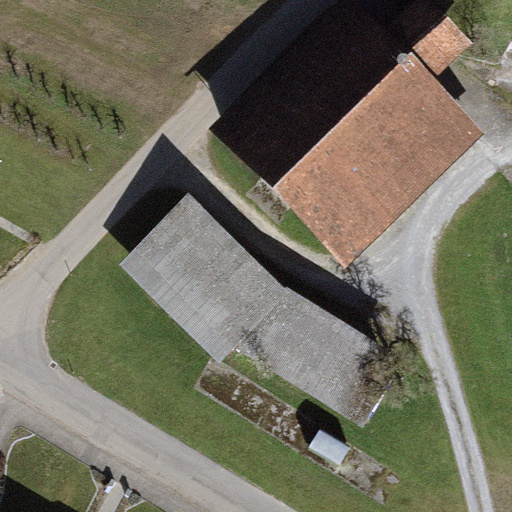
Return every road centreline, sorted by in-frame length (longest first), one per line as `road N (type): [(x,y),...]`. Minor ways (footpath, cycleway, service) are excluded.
road 1 (track): [(0,317),(314,0)]
road 2 (track): [(479,511),(423,260),(446,198),(511,152)]
road 3 (unclassified): [(0,366),(252,511)]
